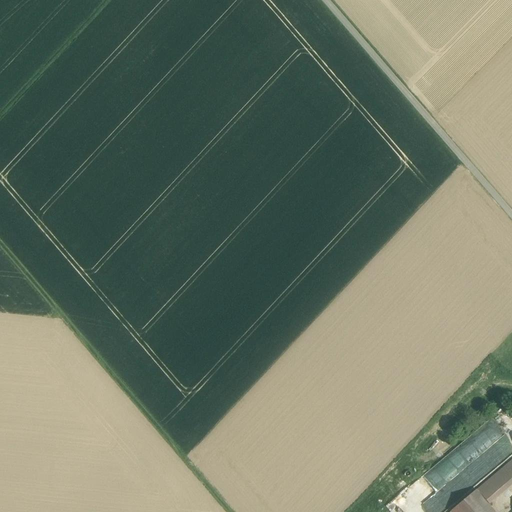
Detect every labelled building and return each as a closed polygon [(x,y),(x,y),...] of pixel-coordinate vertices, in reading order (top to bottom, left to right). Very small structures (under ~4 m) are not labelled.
[(511,329),(499,344),(508,352),(511,346),(511,329)] [(493,419),(470,439),(471,458),(477,458),(484,452),(490,452),(471,469),(471,483),(478,477),(479,477),(511,449),(511,439),(495,419),(493,419)] [(426,424),(408,442),(415,449),(433,432),(426,424)] [(489,504),(511,484),(511,461),(477,491),(489,504)] [(451,511),(493,511),(476,492),(451,511)]
